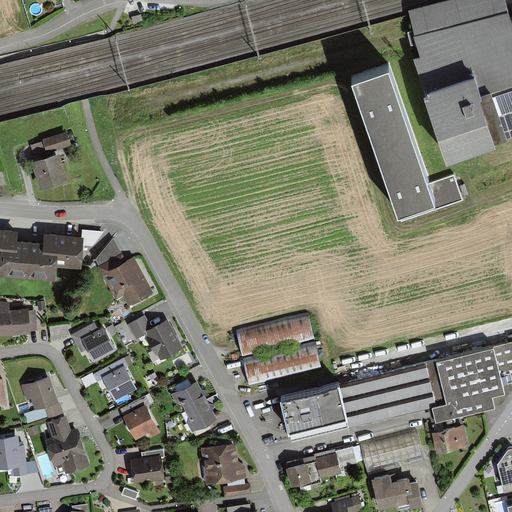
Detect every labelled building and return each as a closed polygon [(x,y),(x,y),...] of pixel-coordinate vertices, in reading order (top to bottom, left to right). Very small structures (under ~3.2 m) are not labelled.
[(413,28),(404,31),(407,37),(446,157),(511,133),(511,21),(508,23),(506,12),(503,0),(454,0),(409,12),(413,28)] [(139,12),(130,15),(131,21),(141,18),(139,12)] [(387,64),(350,77),(396,210),(459,189),(452,170),(427,179),(387,64)] [(69,135),(63,119),(46,126),(51,139),(29,147),(39,174),(65,165),(56,140),(69,135)] [(30,279),(33,240),(23,240),(23,230),(0,228),(0,261),(2,262),(1,277),(30,279)] [(33,240),(30,279),(56,281),(57,267),(81,269),(84,237),(46,234),(46,241),(33,240)] [(96,259),(100,266),(123,254),(114,238),(96,259)] [(130,308),(154,295),(134,258),(127,262),(123,254),(100,266),(98,267),(116,300),(123,296),(130,308)] [(9,301),(0,302),(0,336),(30,334),(30,331),(28,311),(28,309),(10,311),(9,301)] [(35,311),(28,311),(30,331),(37,331),(35,311)] [(306,312),(235,327),(241,355),(312,339),(306,312)] [(146,315),(127,325),(135,339),(146,333),(160,361),(183,349),(167,318),(152,326),(146,315)] [(95,321),(72,333),(82,352),(87,349),(94,361),(116,350),(102,324),(97,327),(95,321)] [(52,324),(53,338),(71,337),(70,322),(52,324)] [(312,339),(241,355),(247,386),(319,370),(312,339)] [(435,421),(494,407),(493,404),(500,402),(511,388),(511,385),(511,381),(511,379),(511,340),(425,363),(339,383),(347,421),(349,426),(431,405),(435,421)] [(103,380),(114,401),(137,390),(126,368),(130,366),(125,357),(92,374),(97,383),(103,380)] [(58,402),(49,376),(22,385),(27,398),(31,396),(35,410),(45,406),(58,402)] [(182,410),(207,396),(196,377),(171,391),(182,410)] [(291,435),(347,421),(339,383),(280,398),(288,429),(289,428),(291,435)] [(207,396),(182,410),(192,428),(217,414),(207,396)] [(58,402),(45,406),(49,419),(64,414),(59,401),(58,402)] [(158,426),(146,403),(124,415),(135,434),(147,427),(149,431),(158,426)] [(72,430),(67,416),(47,423),(52,437),(46,440),(58,475),(90,464),(77,428),(72,430)] [(432,430),(437,450),(466,443),(462,423),(432,430)] [(401,450),(402,459),(422,458),(420,433),(407,434),(408,449),(401,450)] [(18,435),(0,437),(0,468),(13,467),(14,476),(28,474),(26,462),(24,445),(19,445),(18,435)] [(227,438),(199,442),(203,472),(210,471),(211,477),(232,475),(227,438)] [(336,453),(316,458),(321,478),(341,473),(340,467),(357,463),(353,447),(336,451),(336,453)] [(161,455),(162,457),(164,457),(163,449),(141,452),(142,458),(161,455)] [(505,455),(498,465),(503,486),(511,483),(511,449),(509,450),(507,452),(505,455)] [(142,458),(131,459),(134,483),(164,480),(162,457),(161,455),(142,458)] [(316,458),(315,455),(285,463),(291,488),(302,486),(302,487),(322,482),(321,478),(316,458)] [(35,460),(26,462),(28,474),(39,472),(35,460)] [(390,474),(372,478),(379,510),(409,503),(411,509),(422,507),(417,482),(411,483),(409,477),(392,481),(390,474)] [(138,492),(125,487),(122,493),(136,498),(138,492)] [(351,511),(363,509),(359,494),(330,502),(332,511),(351,511)]
